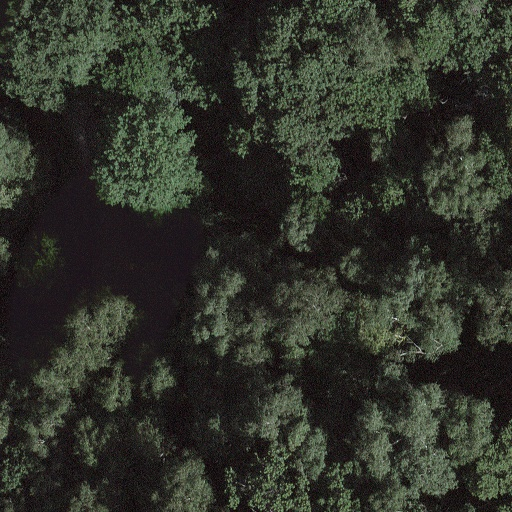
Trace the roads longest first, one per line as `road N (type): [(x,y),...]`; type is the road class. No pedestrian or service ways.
road 1 (track): [(103,303),(115,238),(30,0)]
road 2 (track): [(103,303),(0,376)]
